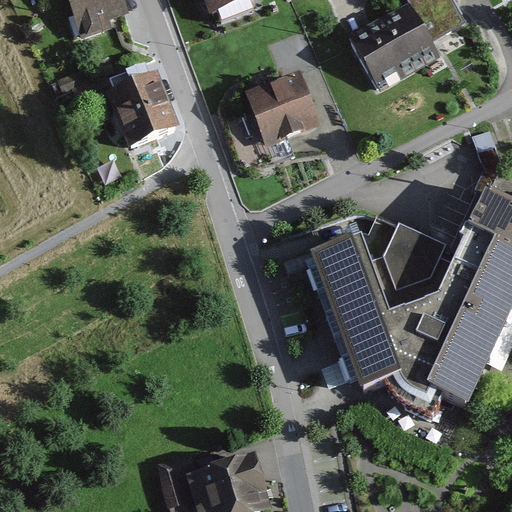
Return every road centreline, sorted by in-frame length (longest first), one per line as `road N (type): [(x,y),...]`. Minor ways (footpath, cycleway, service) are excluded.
road 1 (residential): [(231,240),(275,379),(303,511)]
road 2 (residential): [(150,0),(231,240)]
road 3 (residential): [(231,240),(434,145)]
